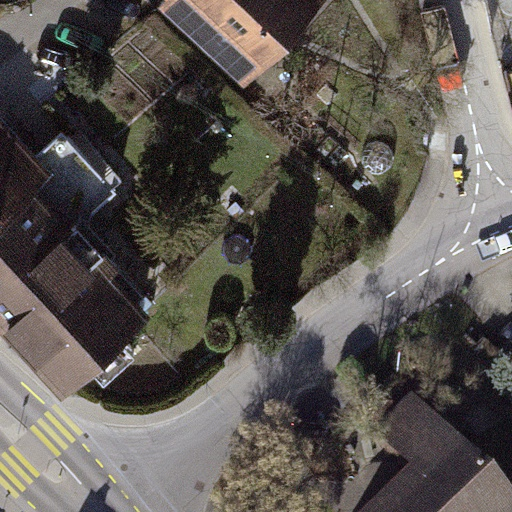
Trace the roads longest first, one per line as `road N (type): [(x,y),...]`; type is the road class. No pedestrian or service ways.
road 1 (residential): [(511,232),(365,322),(129,511)]
road 2 (residential): [(511,232),(491,183),(451,0)]
road 3 (primary): [(99,511),(0,413)]
